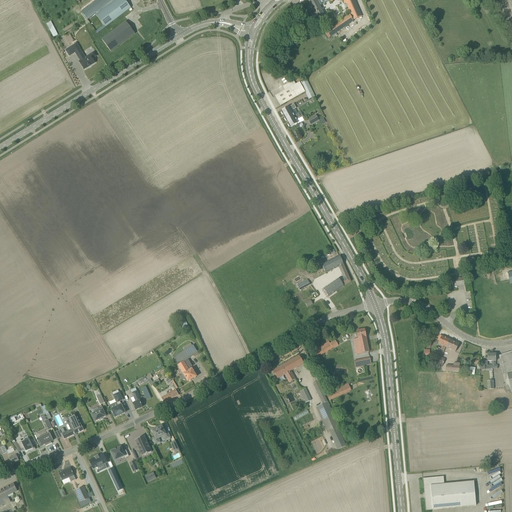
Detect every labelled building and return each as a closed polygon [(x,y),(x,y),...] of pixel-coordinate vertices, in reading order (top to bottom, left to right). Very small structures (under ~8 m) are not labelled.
[(87,20),(95,14),(105,27),(131,8),(124,0),(97,0),(82,12),(87,20)] [(307,0),(315,14),(312,15),(317,24),(326,19),(317,0),(307,0)] [(329,0),(330,2),(333,0),(343,0),(350,15),(324,32),(328,38),(353,21),(352,20),(362,16),(354,0),(329,0)] [(480,4),(486,15),(491,12),(484,2),(480,4)] [(47,23),(54,37),(59,35),(52,21),(47,23)] [(111,52),(135,34),(126,22),(102,40),(111,52)] [(79,62),(84,70),(95,63),(92,59),(96,56),(94,52),(89,55),(90,55),(85,58),(80,50),(80,49),(76,43),(65,50),(69,56),(75,53),(80,61),(79,62)] [(275,96),(281,106),(305,92),(309,100),(315,96),(306,80),(300,83),(299,82),(295,84),(293,81),(285,86),(287,90),(275,96)] [(281,111),(287,122),(295,117),(295,116),(292,112),(291,111),(296,108),(294,104),(289,107),(281,111)] [(298,115),(295,116),(295,117),(287,122),(290,128),(298,123),(298,124),(304,121),(302,117),(303,117),(301,113),(298,115)] [(319,120),(316,115),(308,119),(311,124),(319,120)] [(283,242),(262,252),(265,259),(269,258),(268,257),(272,255),(271,254),(285,247),(283,242)] [(325,282),(320,285),(328,297),(344,286),(351,281),(340,256),(322,264),(326,272),(339,266),(344,278),(340,280),(338,279),(328,286),(325,282)] [(307,279),(297,285),(300,290),(310,285),(307,279)] [(296,306),(307,301),(302,290),(291,295),(296,306)] [(180,321),(183,328),(188,326),(184,319),(180,321)] [(353,339),(356,355),(369,352),(366,337),(365,329),(357,331),(358,338),(353,339)] [(440,356),(444,347),(445,343),(447,344),(449,339),(442,336),(440,335),(438,340),(440,341),(438,344),(443,346),(440,351),(436,349),(434,353),(440,356)] [(430,347),(434,338),(430,336),(426,345),(430,347)] [(445,343),(444,347),(455,352),(459,344),(449,339),(447,344),(445,343)] [(315,358),(338,345),(335,340),(330,344),(329,342),(312,352),(315,358)] [(173,357),(178,365),(183,374),(180,376),(182,381),(186,379),(188,382),(196,377),(191,367),(192,366),(188,359),(198,353),(193,345),(173,357)] [(499,359),(500,364),(508,393),(511,391),(511,352),(499,355),(499,358),(499,359)] [(485,370),(487,369),(488,361),(492,361),(492,365),(491,365),(491,369),(497,369),(497,365),(496,365),(496,354),(491,354),(491,353),(489,353),(488,354),(488,361),(485,361),(485,365),(485,370)] [(291,372),(304,364),(299,356),(273,371),(278,379),(285,375),(289,383),(295,379),(291,372)] [(436,365),(442,367),(445,359),(439,357),(436,365)] [(370,358),(357,360),(354,361),(355,368),(371,365),(370,358)] [(151,375),(151,374),(146,377),(151,386),(159,381),(158,379),(154,381),(152,377),(153,377),(152,375),(151,375)] [(317,393),(318,393),(319,396),(324,394),(318,382),(313,384),(317,393)] [(329,400),(351,390),(348,383),(326,393),(329,400)] [(168,394),(161,398),(164,403),(179,395),(175,390),(176,389),(174,385),(170,387),(172,389),(166,392),(168,394)] [(146,386),(141,388),(146,400),(151,398),(146,386)] [(305,400),(306,403),(311,401),(305,389),(300,392),(304,401),(305,400)] [(136,402),(133,404),(136,410),(142,407),(140,401),(141,400),(137,390),(132,393),(134,397),(136,402)] [(119,393),(114,395),(113,395),(117,402),(109,406),(111,410),(113,414),(112,414),(114,417),(115,417),(115,418),(119,416),(121,415),(125,413),(121,405),(120,401),(123,400),(119,393)] [(328,432),(329,432),(338,428),(339,427),(327,402),(316,407),(328,432)] [(105,411),(103,407),(98,409),(99,411),(92,414),(95,422),(106,417),(104,412),(105,411)] [(64,439),(84,430),(76,413),(65,418),(71,430),(62,434),(64,439)] [(44,422),(48,431),(52,429),(48,420),(44,422)] [(155,437),(152,438),(155,445),(160,443),(158,439),(164,436),(165,440),(170,438),(167,432),(165,433),(162,426),(152,431),(155,437)] [(42,437),(37,439),(41,447),(45,444),(46,446),(45,446),(52,443),(51,443),(51,442),(53,441),(50,433),(47,435),(45,431),(46,431),(46,430),(39,433),(40,434),(40,433),(42,437)] [(152,452),(144,436),(135,440),(142,456),(152,452)] [(31,445),(28,438),(21,441),(21,440),(17,442),(22,450),(24,449),(26,452),(30,451),(30,452),(36,449),(35,449),(33,444),(31,445)] [(179,450),(175,441),(171,443),(175,452),(179,450)] [(125,458),(128,456),(126,451),(123,452),(120,447),(117,448),(114,450),(110,451),(115,461),(124,456),(125,458)] [(18,452),(17,450),(15,451),(8,454),(10,458),(12,464),(19,461),(18,460),(21,458),(19,454),(18,452)] [(91,465),(93,469),(97,467),(98,468),(103,466),(103,465),(106,463),(105,459),(103,455),(98,457),(98,456),(94,457),(95,458),(89,461),(91,465)] [(134,461),(130,463),(133,471),(138,469),(134,461)] [(76,480),(71,468),(62,471),(63,472),(59,474),(62,481),(69,478),(71,482),(76,480)] [(113,469),(108,471),(116,487),(120,485),(113,469)] [(154,474),(145,478),(148,483),(156,479),(154,474)] [(444,484),(443,477),(423,479),(425,502),(426,502),(427,509),(432,509),(432,510),(475,506),(473,481),(444,484)] [(0,507),(6,505),(11,502),(7,495),(17,490),(13,484),(0,490),(0,507)] [(76,490),(81,502),(79,503),(81,507),(88,504),(86,500),(89,498),(84,487),(76,490)]
